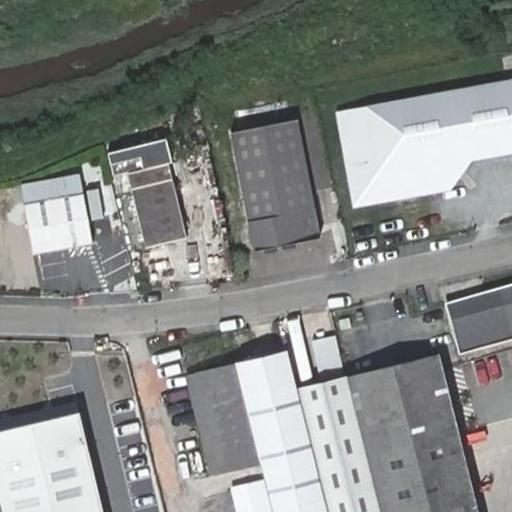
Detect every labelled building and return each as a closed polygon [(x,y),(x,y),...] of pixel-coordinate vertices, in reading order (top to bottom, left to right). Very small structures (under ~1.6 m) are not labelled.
[(511,56),(503,58),(507,81),(511,80),(511,56)] [(511,80),(507,81),(342,112),(360,197),(449,180),(468,155),(511,146),(511,80)] [(230,131),(254,249),(320,237),(296,120),(230,131)] [(187,237),(168,164),(129,172),(146,246),(187,237)] [(19,185),(22,203),(82,192),(79,173),(27,183),(19,185)] [(82,192),(22,203),(31,253),(91,244),(82,192)] [(500,339),(511,335),(511,285),(449,302),(461,349),(500,339)] [(479,511),(440,354),(297,388),(287,348),(188,371),(190,380),(212,475),(229,472),(238,511),(479,511)] [(102,511),(79,409),(0,426),(0,511),(102,511)]
